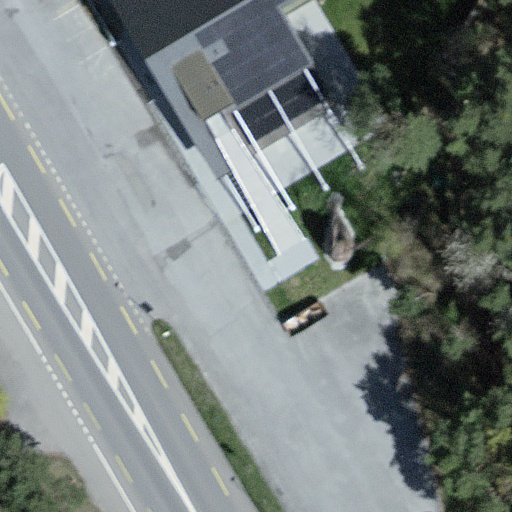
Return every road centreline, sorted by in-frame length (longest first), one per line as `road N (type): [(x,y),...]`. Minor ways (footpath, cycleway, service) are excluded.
road 1 (primary): [(66,300),(193,511)]
road 2 (unclassified): [(66,300),(0,470)]
road 3 (primary): [(0,190),(66,300)]
